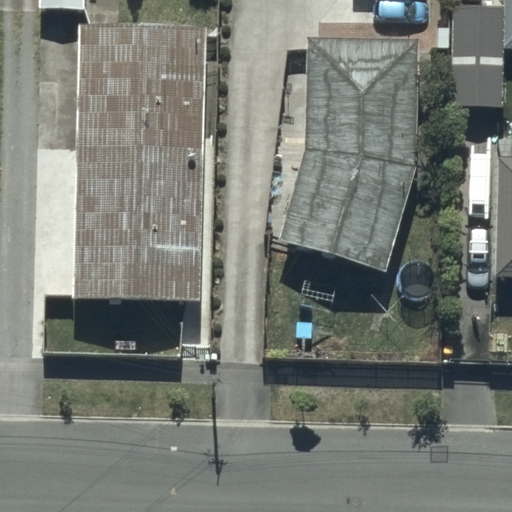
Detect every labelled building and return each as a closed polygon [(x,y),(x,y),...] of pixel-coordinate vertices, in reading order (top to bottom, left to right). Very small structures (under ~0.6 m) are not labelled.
[(352,0),(352,20),(435,21),(435,0),(352,0)] [(507,22),(455,22),(455,123),(507,123),(507,22)] [(209,34),(72,27),(58,300),(195,306),(209,34)] [(416,46),(303,45),(303,157),(278,247),(390,277),(416,169),(416,46)] [(511,163),(498,164),(496,282),(511,282),(511,163)]
